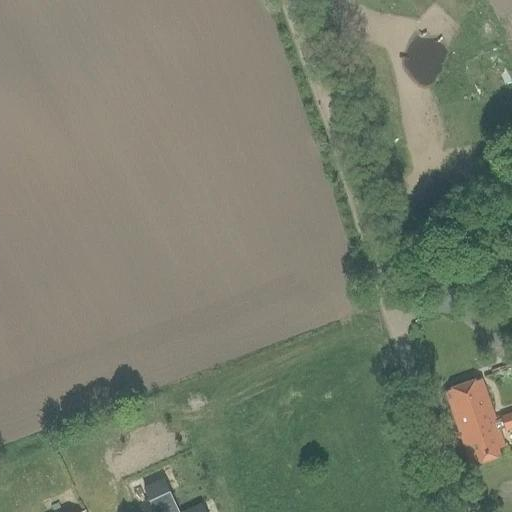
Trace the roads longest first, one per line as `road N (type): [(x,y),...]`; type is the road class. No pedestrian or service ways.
road 1 (track): [(413,380),(341,131),(293,0)]
road 2 (track): [(455,511),(413,380)]
